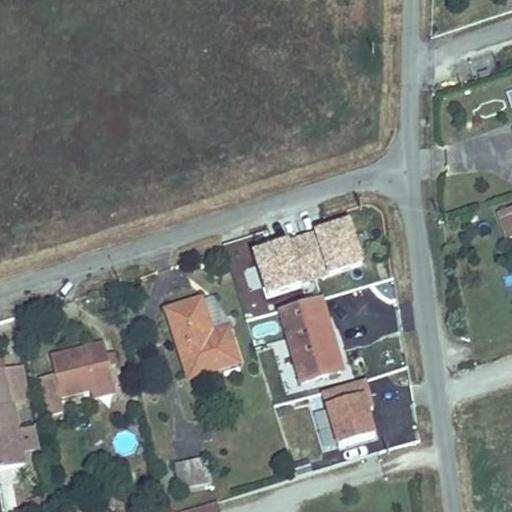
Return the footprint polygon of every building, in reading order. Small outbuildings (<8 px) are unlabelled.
[(349,226),(254,258),(268,297),(362,265),(349,226)] [(345,293),(350,313),(373,307),(368,288),(345,293)] [(238,365),(227,334),(233,332),(220,294),(166,313),(190,382),(238,365)] [(278,316),(299,388),(344,375),(323,303),(278,316)] [(55,377),(40,383),(50,420),(65,415),(62,403),(113,388),(103,348),(52,362),(55,377)] [(0,472),(17,469),(0,381),(0,472)] [(364,383),(323,395),(339,449),(375,438),(362,396),(367,395),(364,383)] [(211,462),(183,471),(189,494),(218,485),(211,462)]
